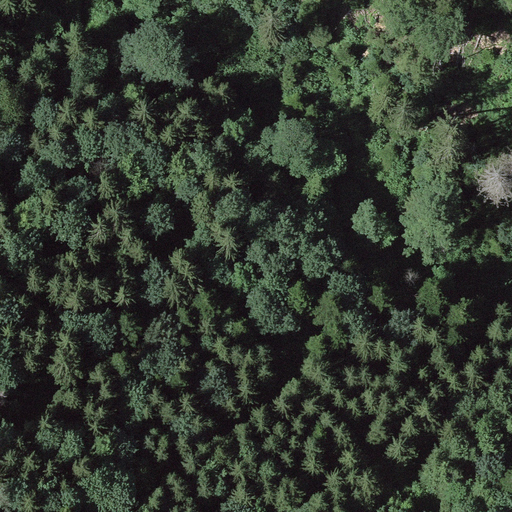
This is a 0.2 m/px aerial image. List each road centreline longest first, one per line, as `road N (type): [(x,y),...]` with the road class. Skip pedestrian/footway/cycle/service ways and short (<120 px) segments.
road 1 (track): [(427,511),(290,389),(166,233),(117,148),(73,0)]
road 2 (track): [(112,0),(222,90),(312,141),(373,211),(511,314)]
